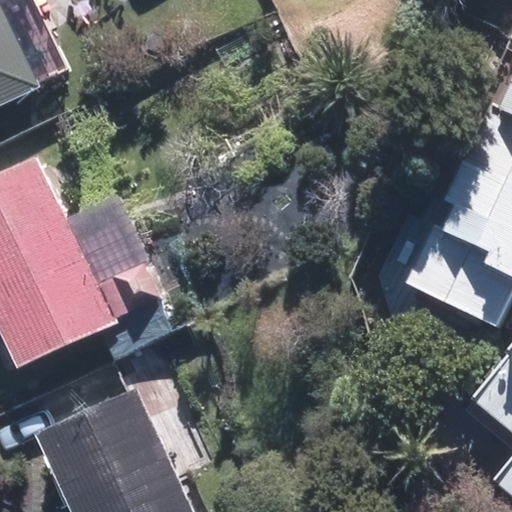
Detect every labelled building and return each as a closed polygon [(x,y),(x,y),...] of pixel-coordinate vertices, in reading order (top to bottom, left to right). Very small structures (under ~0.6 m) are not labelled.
[(0,113),(40,94),(0,12),(0,113)] [(511,86),(497,117),(511,124),(511,184),(488,233),(458,218),(446,242),(434,237),(406,294),(495,338),(511,303),(511,86)] [(114,326),(160,303),(144,271),(99,293),(37,168),(0,186),(0,338),(20,379),(117,331),(114,326)] [(511,362),(470,413),(511,446),(511,470),(492,494),(511,510),(511,362)] [(191,511),(138,397),(36,444),(67,511),(191,511)]
